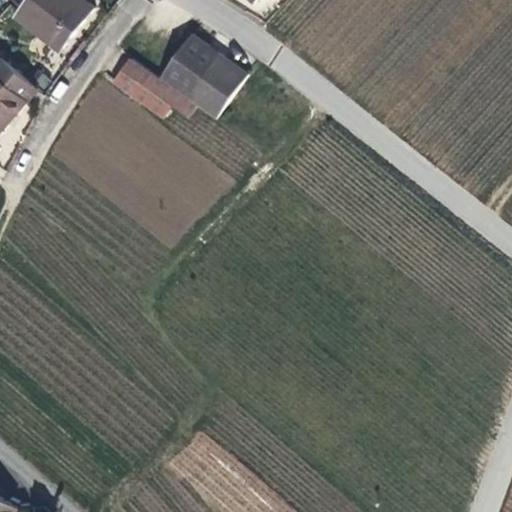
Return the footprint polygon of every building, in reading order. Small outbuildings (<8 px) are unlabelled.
[(31,0),(22,12),(64,45),(96,4),(91,0),(31,0)] [(197,101),(217,115),(249,70),(193,30),(161,75),(197,101)] [(2,52),(0,55),(0,131),(6,124),(0,119),(22,94),(28,99),(40,85),(2,52)] [(188,114),(197,101),(161,75),(133,55),(116,79),(163,113),(171,102),(188,114)] [(6,124),(28,99),(22,94),(0,119),(6,124)] [(14,511),(19,505),(0,492),(0,511),(14,511)]
